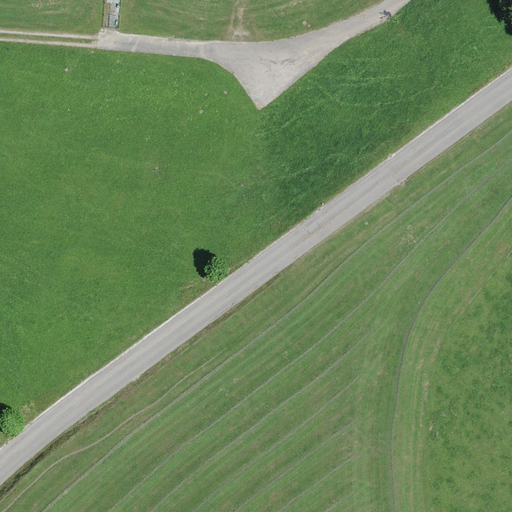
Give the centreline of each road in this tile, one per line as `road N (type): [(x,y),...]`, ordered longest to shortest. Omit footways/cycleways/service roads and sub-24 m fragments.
road 1 (tertiary): [(511,87),(113,377),(0,471)]
road 2 (track): [(397,0),(348,28),(262,52),(0,38)]
